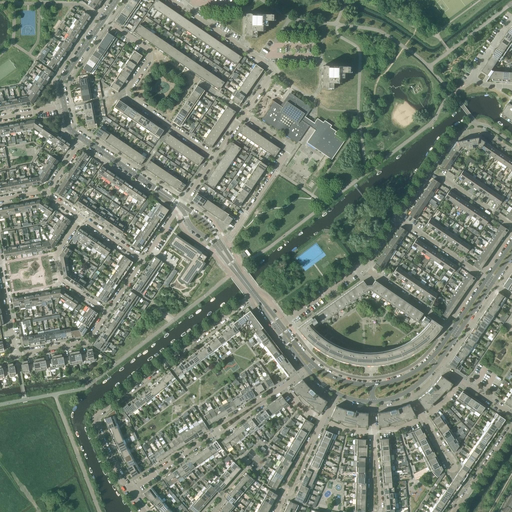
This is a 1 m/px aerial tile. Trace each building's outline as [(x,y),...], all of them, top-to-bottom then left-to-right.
[(129,2),(127,3),(135,9),(138,4),(132,0),(128,0),(128,1),(129,2)] [(157,10),(162,3),(157,0),(156,0),(152,7),(157,10)] [(100,6),(92,1),(89,6),(96,11),(98,8),(99,8),(100,6)] [(135,9),(127,3),(126,5),(125,4),(124,7),(132,13),(135,9)] [(167,6),(162,3),(157,10),(162,14),(167,6)] [(172,10),(167,6),(162,14),(167,17),(172,10)] [(121,12),(129,17),(131,19),(134,14),(132,13),(124,7),(122,10),(123,11),(121,12)] [(177,13),(172,10),(167,17),(172,21),(177,13)] [(81,16),(89,22),(91,20),(90,20),(90,19),(92,17),(84,12),(81,16)] [(129,17),(121,12),(120,14),(119,13),(118,16),(126,22),(129,17)] [(182,16),(177,13),(172,21),(177,24),(182,16)] [(274,14),(257,14),(246,14),(246,36),(257,36),(257,31),(263,31),(263,26),(268,26),(268,20),(273,20),(274,14)] [(81,16),(78,21),(86,26),(87,24),(88,24),(89,22),(81,16)] [(126,22),(118,16),(116,19),(115,21),(123,27),(126,22)] [(182,16),(177,24),(182,27),(187,20),(182,16)] [(86,26),(78,21),(76,20),(73,24),(75,25),(83,31),(84,29),(84,28),(86,26)] [(187,20),(182,27),(187,31),(192,23),(187,20)] [(197,27),(192,23),(187,31),(192,34),(197,27)] [(83,31),(75,25),(72,30),(79,35),(81,33),(82,33),(83,31)] [(139,36),(145,28),(140,25),(134,32),(139,36)] [(197,27),(192,34),(197,38),(202,30),(197,27)] [(79,35),(72,30),(70,28),(67,33),(69,34),(77,40),(78,38),(78,37),(79,35)] [(145,28),(139,36),(144,39),(150,31),(145,28)] [(207,33),(202,30),(197,38),(202,41),(207,33)] [(155,35),(150,31),(144,39),(149,42),(155,35)] [(104,36),(112,42),(114,44),(117,39),(108,32),(106,34),(104,36)] [(212,37),(207,33),(202,41),(207,44),(212,37)] [(69,34),(66,39),(73,44),(75,42),(76,42),(77,40),(69,34)] [(160,38),(155,35),(149,42),(154,46),(160,38)] [(112,42),(104,36),(102,39),(103,40),(101,41),(109,47),(112,42)] [(212,37),(207,44),(212,48),(217,40),(212,37)] [(511,44),(511,41),(505,37),(503,40),(502,39),(501,41),(510,47),(511,44)] [(160,38),(154,46),(159,49),(165,42),(160,38)] [(73,44),(66,39),(63,43),(71,49),(72,47),(72,46),(73,44)] [(217,40),(212,48),(216,51),(222,44),(217,40)] [(109,47),(101,41),(100,43),(99,43),(98,45),(106,51),(109,47)] [(510,47),(501,41),(500,43),(501,44),(499,46),(507,52),(509,53),(511,49),(510,47)] [(170,45),(165,42),(159,49),(164,53),(170,45)] [(71,49),(63,43),(60,48),(67,53),(69,51),(70,51),(71,49)] [(222,44),(216,51),(221,55),(227,47),(222,44)] [(97,49),(95,50),(103,56),(105,57),(108,53),(106,51),(98,45),(96,48),(97,49)] [(170,45),(164,53),(169,56),(175,48),(170,45)] [(507,52),(499,46),(497,49),(496,49),(494,51),(503,57),(507,52)] [(232,50),(227,47),(221,55),(226,58),(232,50)] [(67,53),(60,48),(57,52),(65,58),(66,56),(66,55),(67,53)] [(180,52),(175,48),(169,56),(174,59),(180,52)] [(103,56),(95,50),(94,52),(93,52),(92,54),(100,60),(103,56)] [(237,54),(232,50),(226,58),(231,61),(237,54)] [(135,51),(132,55),(140,61),(142,59),(141,58),(142,56),(135,51)] [(494,53),(492,56),(500,61),(503,57),(494,51),(493,52),(494,53)] [(57,52),(54,57),(61,62),(63,59),(63,60),(64,60),(65,58),(57,52)] [(185,55),(180,52),(174,59),(179,63),(185,55)] [(90,58),(89,59),(97,64),(100,60),(92,54),(90,57),(90,58)] [(237,54),(231,61),(236,65),(242,57),(237,54)] [(132,55),(128,60),(136,65),(137,63),(138,64),(140,61),(132,55)] [(184,66),(190,59),(185,55),(179,63),(184,66)] [(500,61),(492,56),(490,59),(489,58),(488,60),(489,61),(495,65),(497,67),(500,61)] [(61,62),(54,57),(51,61),(59,67),(60,65),(60,64),(61,62)] [(87,60),(85,63),(94,69),(97,64),(89,59),(88,61),(87,60)] [(192,66),(195,62),(190,59),(184,66),(189,70),(192,66)] [(136,65),(128,60),(125,64),(134,70),(136,67),(135,67),(136,65)] [(59,67),(51,61),(48,66),(55,71),(57,68),(57,69),(58,68),(59,67)] [(495,65),(489,61),(482,71),(490,77),(487,81),(487,82),(489,79),(493,79),(493,81),(499,82),(503,83),(503,82),(504,72),(493,71),(492,70),(495,65)] [(200,65),(195,62),(192,66),(189,70),(194,73),(199,66),(200,65)] [(94,69),(85,63),(84,66),(83,68),(91,74),(94,69)] [(125,64),(122,69),(130,74),(131,72),(132,73),(134,70),(125,64)] [(252,69),(261,75),(263,72),(262,72),(263,70),(256,64),(252,69)] [(205,69),(200,65),(199,66),(194,73),(199,76),(205,69)] [(344,78),(345,72),(352,73),(352,67),(334,66),(323,66),(322,88),(328,88),(328,90),(333,90),(334,83),(341,83),(341,78),(344,78)] [(46,68),(43,72),(50,77),(52,75),(53,75),(54,73),(46,68)] [(122,69),(119,73),(128,79),(130,76),(129,76),(130,74),(122,69)] [(209,72),(205,69),(199,76),(204,80),(209,72)] [(261,75),(252,69),(249,73),(257,79),(258,77),(259,78),(261,75)] [(50,77),(43,72),(41,71),(38,75),(40,77),(48,82),(49,81),(49,80),(50,77)] [(209,72),(204,80),(209,83),(214,76),(209,72)] [(128,79),(119,73),(116,78),(124,83),(125,81),(126,82),(128,79)] [(257,79),(249,73),(246,78),(254,83),(257,79)] [(79,85),(89,83),(87,75),(78,76),(79,82),(78,82),(79,85)] [(219,79),(214,76),(209,83),(214,87),(219,79)] [(48,82),(40,77),(37,81),(44,86),(46,84),(47,84),(48,82)] [(124,83),(116,78),(113,82),(122,88),(124,85),(123,85),(124,83)] [(246,78),(243,82),(251,88),(254,83),(246,78)] [(219,79),(214,87),(219,90),(224,82),(219,79)] [(37,81),(34,86),(42,91),(43,90),(43,89),(44,86),(37,81)] [(122,88),(113,82),(110,87),(118,92),(119,90),(120,91),(122,88)] [(243,82),(240,87),(248,92),(251,88),(243,82)] [(42,91),(34,86),(32,85),(29,89),(32,92),(38,95),(40,93),(41,93),(42,91)] [(195,87),(193,90),(202,95),(205,91),(197,85),(196,87),(195,87)] [(248,92),(240,87),(237,91),(245,97),(248,92)] [(202,95),(193,90),(191,92),(192,93),(191,95),(198,100),(202,95)] [(237,91),(234,96),(243,102),(245,99),(244,98),(245,97),(237,91)] [(38,95),(32,92),(28,98),(32,104),(38,95)] [(285,134),(297,142),(309,125),(316,130),(308,142),(331,159),(344,141),(334,134),(335,132),(329,127),(331,125),(325,121),(323,123),(317,119),(315,123),(305,117),(311,108),(292,94),(291,96),(289,95),(286,98),(288,99),(283,107),(275,102),(269,110),(263,119),(275,127),(274,128),(277,129),(281,131),(283,132),(282,133),(285,135),(285,134)] [(189,96),(187,98),(197,106),(201,101),(198,100),(191,95),(190,96),(189,96)] [(27,96),(20,97),(21,106),(32,104),(28,98),(27,96)] [(243,102),(234,96),(231,100),(239,106),(240,104),(241,104),(243,102)] [(197,106),(187,98),(185,101),(186,102),(185,103),(194,110),(197,106)] [(119,111),(124,102),(122,100),(121,101),(119,100),(114,107),(119,111)] [(511,100),(503,112),(503,113),(511,118),(511,100)] [(124,102),(119,111),(123,114),(128,106),(126,105),(127,104),(124,102)] [(194,110),(185,103),(184,105),(183,105),(181,107),(191,115),(194,110)] [(130,107),(128,106),(123,114),(127,117),(133,108),(131,106),(130,107)] [(225,110),(233,116),(236,112),(227,106),(225,110)] [(180,111),(179,112),(186,118),(188,119),(191,115),(181,107),(179,110),(180,111)] [(136,110),(133,108),(127,117),(132,120),(137,112),(135,111),(136,110)] [(225,110),(222,114),(230,120),(233,116),(225,110)] [(139,113),(137,112),(132,120),(136,123),(142,114),(139,113)] [(186,118),(179,112),(178,114),(177,114),(175,116),(183,122),(186,118)] [(145,116),(142,114),(136,123),(141,126),(146,118),(144,117),(145,116)] [(230,120),(222,114),(219,118),(227,124),(230,120)] [(183,122),(175,116),(173,119),(174,120),(172,122),(180,127),(183,122)] [(148,119),(146,118),(141,126),(145,129),(151,120),(148,119)] [(219,118),(216,122),(225,128),(227,124),(219,118)] [(96,119),(85,121),(86,124),(87,124),(88,129),(97,127),(96,119)] [(33,129),(35,120),(24,122),(26,131),(33,129)] [(35,120),(33,129),(39,133),(44,126),(35,120)] [(154,122),(151,120),(145,129),(150,132),(155,124),(153,123),(154,122)] [(216,122),(214,126),(222,132),(225,128),(216,122)] [(155,124),(150,132),(154,135),(160,127),(157,125),(157,126),(155,124)] [(243,135),(248,127),(244,124),(238,132),(243,135)] [(100,139),(105,130),(107,128),(102,125),(95,135),(97,136),(97,137),(100,139)] [(46,128),(44,126),(39,133),(43,136),(49,128),(47,127),(46,128)] [(214,126),(211,130),(219,136),(222,132),(214,126)] [(160,127),(154,135),(159,138),(164,131),(162,129),(163,128),(160,127)] [(248,127),(243,135),(247,138),(252,130),(248,127)] [(51,129),(49,128),(43,136),(48,139),(53,132),(51,130),(51,129)] [(105,130),(100,139),(102,140),(103,140),(105,141),(110,133),(105,130)] [(219,136),(211,130),(208,134),(217,140),(219,136)] [(252,130),(247,138),(251,141),(256,132),(252,130)] [(55,134),(53,132),(48,139),(52,143),(58,134),(56,133),(55,134)] [(256,132),(251,141),(255,143),(260,135),(256,132)] [(114,136),(110,133),(105,141),(109,144),(114,136)] [(167,144),(172,136),(168,133),(162,142),(167,144)] [(58,134),(52,143),(57,146),(62,138),(60,137),(60,136),(58,134)] [(208,134),(206,138),(214,144),(217,140),(208,134)] [(260,135),(255,143),(259,146),(264,138),(260,135)] [(114,136),(109,144),(113,147),(119,139),(114,136)] [(172,136),(167,144),(171,147),(176,139),(172,136)] [(456,142),(452,147),(459,152),(462,149),(464,148),(464,150),(475,148),(474,147),(476,146),(480,149),(485,141),(479,137),(456,142)] [(64,140),(62,138),(57,146),(61,149),(67,140),(65,139),(64,139),(64,140)] [(214,144),(206,138),(203,142),(211,148),(214,144)] [(264,138),(259,146),(262,149),(268,141),(264,138)] [(123,142),(119,139),(113,147),(118,150),(123,142)] [(180,142),(176,139),(171,147),(175,150),(180,142)] [(69,142),(67,140),(61,149),(66,152),(71,144),(69,143),(69,142)] [(272,143),(268,141),(262,149),(266,152),(272,143)] [(489,144),(485,141),(480,149),(484,152),(489,144)] [(128,145),(123,142),(118,150),(122,153),(128,145)] [(184,144),(180,142),(175,150),(179,153),(184,144)] [(230,147),(238,153),(241,148),(233,143),(230,147)] [(276,146),(272,143),(266,152),(270,154),(276,146)] [(188,147),(184,144),(179,153),(182,155),(188,147)] [(489,144),(484,152),(489,155),(493,148),(490,146),(491,145),(489,144)] [(128,145),(122,153),(127,156),(132,148),(128,145)] [(280,149),(276,146),(270,154),(275,157),(280,149)] [(192,150),(188,147),(182,155),(186,158),(192,150)] [(230,147),(227,151),(235,157),(238,153),(230,147)] [(459,152),(452,147),(449,151),(456,157),(459,152)] [(132,148),(127,156),(131,159),(137,151),(132,148)] [(496,150),(493,148),(489,155),(493,158),(498,150),(497,149),(496,150)] [(196,152),(192,150),(186,158),(190,161),(196,152)] [(498,150),(493,158),(498,161),(502,154),(499,152),(500,151),(498,150)] [(82,154),(80,157),(88,162),(91,157),(83,151),(81,153),(82,154)] [(141,154),(137,151),(131,159),(136,162),(141,154)] [(235,157),(227,151),(224,155),(233,161),(235,157)] [(449,154),(447,157),(453,161),(456,157),(449,151),(448,153),(449,154)] [(196,152),(190,161),(194,163),(200,155),(196,152)] [(146,158),(141,154),(136,162),(140,165),(146,158)] [(502,154),(498,161),(502,164),(507,156),(506,155),(505,156),(502,154)] [(200,155),(194,163),(199,166),(204,158),(200,155)] [(233,161),(224,155),(222,159),(230,164),(233,161)] [(51,156),(48,160),(55,166),(57,163),(58,163),(59,161),(51,156)] [(507,156),(502,164),(507,167),(511,160),(508,158),(509,158),(507,156)] [(88,162),(80,157),(79,159),(78,159),(77,161),(85,166),(88,162)] [(453,161),(447,157),(445,160),(444,159),(443,161),(450,166),(453,161)] [(230,164),(222,159),(219,163),(227,168),(230,164)] [(267,166),(260,161),(258,159),(254,164),(265,171),(267,169),(266,168),(267,166)] [(55,166),(48,160),(45,165),(53,170),(54,169),(54,168),(55,166)] [(149,171),(154,164),(150,160),(144,168),(149,171)] [(76,163),(74,166),(82,171),(85,166),(77,161),(75,162),(75,163),(76,163)] [(450,166),(443,161),(442,162),(442,163),(440,166),(447,170),(450,166)] [(227,168),(219,163),(216,167),(225,172),(227,168)] [(159,167),(154,164),(149,171),(154,174),(159,167)] [(265,171),(254,164),(251,168),(254,170),(253,170),(261,175),(262,173),(263,174),(265,171)] [(53,170),(45,165),(41,170),(43,171),(49,175),(51,172),(52,172),(53,170)] [(82,171),(74,166),(73,168),(72,168),(70,169),(79,175),(82,171)] [(102,176),(107,168),(106,167),(105,167),(102,166),(97,173),(102,176)] [(159,167),(154,174),(158,177),(163,170),(159,167)] [(225,172),(216,167),(214,171),(222,176),(225,172)] [(109,169),(107,168),(102,176),(106,179),(111,172),(109,170),(109,169)] [(254,170),(251,168),(248,173),(250,174),(259,180),(261,177),(260,177),(261,175),(253,170),(254,170)] [(79,175),(70,169),(69,171),(69,172),(70,172),(68,174),(76,180),(79,175)] [(168,173),(163,170),(158,177),(162,180),(168,173)] [(43,171),(39,177),(43,183),(49,175),(43,171)] [(214,171),(211,175),(219,180),(222,176),(214,171)] [(463,181),(468,174),(463,171),(459,177),(462,180),(461,180),(463,181)] [(114,174),(111,172),(106,179),(111,182),(116,174),(115,173),(114,173),(114,174)] [(168,173),(162,180),(167,183),(172,176),(168,173)] [(66,177),(64,178),(73,184),(76,180),(68,174),(67,177),(66,176),(66,177)] [(118,175),(116,174),(111,182),(115,185),(120,178),(118,177),(118,176),(118,175)] [(250,174),(247,179),(255,184),(256,182),(257,183),(259,180),(250,174)] [(468,174),(463,181),(464,182),(465,182),(468,184),(472,177),(468,174)] [(219,180),(211,175),(208,179),(216,184),(219,180)] [(177,179),(172,176),(167,183),(171,186),(177,179)] [(39,177),(31,178),(32,185),(43,183),(39,177)] [(255,184),(247,179),(245,177),(242,182),(244,183),(253,189),(255,186),(254,186),(255,184)] [(472,177),(468,184),(471,186),(470,186),(472,187),(477,180),(472,177)] [(64,181),(62,183),(70,188),(73,184),(64,178),(63,180),(63,181),(64,181)] [(123,180),(120,178),(115,185),(120,188),(125,180),(124,179),(123,179),(123,180)] [(181,182),(177,179),(171,186),(173,188),(175,190),(181,182)] [(216,184),(208,179),(205,183),(214,189),(216,184)] [(430,182),(429,183),(437,188),(440,183),(433,179),(431,182),(430,182)] [(125,180),(120,188),(124,192),(129,184),(127,183),(127,182),(125,180)] [(477,180),(472,187),(473,188),(474,188),(477,190),(481,183),(477,180)] [(186,185),(181,182),(175,190),(178,192),(179,191),(180,193),(186,185)] [(59,186),(58,187),(69,194),(72,190),(70,188),(62,183),(61,186),(60,185),(59,186)] [(253,189),(244,183),(241,188),(249,193),(250,191),(251,192),(253,189)] [(437,188),(429,183),(428,185),(429,185),(427,188),(434,193),(437,188)] [(486,186),(481,183),(477,190),(480,192),(479,192),(481,194),(486,186)] [(132,186),(129,184),(124,192),(129,195),(134,186),(132,185),(132,186)] [(134,186),(129,195),(133,198),(138,190),(136,189),(136,188),(134,186)] [(490,189),(486,186),(481,194),(482,195),(483,194),(486,196),(490,189)] [(69,194),(58,187),(57,189),(57,190),(58,190),(56,193),(65,199),(69,194)] [(249,193),(241,188),(238,192),(247,198),(248,195),(249,193)] [(424,190),(423,192),(431,197),(434,193),(427,188),(425,191),(424,190)] [(490,189),(486,196),(488,198),(488,199),(489,200),(495,192),(490,189)] [(140,192),(138,190),(133,198),(138,201),(143,193),(141,191),(140,192)] [(199,191),(192,201),(194,202),(193,203),(196,205),(202,196),(203,194),(199,191)] [(449,201),(455,193),(453,192),(452,193),(449,191),(445,198),(449,201)] [(247,198),(238,192),(235,197),(243,202),(244,200),(245,201),(247,198)] [(423,194),(421,197),(428,202),(431,197),(423,192),(422,194),(423,194)] [(499,195),(495,192),(489,200),(491,201),(492,200),(494,202),(499,195)] [(145,194),(143,193),(138,201),(142,204),(147,196),(145,195),(145,194)] [(456,194),(455,193),(449,201),(454,204),(458,197),(456,195),(456,194)] [(499,206),(504,198),(499,195),(494,202),(497,204),(497,205),(499,206)] [(81,208),(86,199),(82,196),(76,204),(79,205),(79,206),(81,208)] [(202,196),(196,205),(199,206),(201,207),(206,199),(202,196)] [(86,199),(81,208),(82,209),(83,209),(83,208),(86,210),(92,200),(88,197),(86,199)] [(243,202),(235,197),(232,201),(240,207),(242,204),(243,202)] [(418,199),(417,201),(425,206),(428,202),(421,197),(419,200),(418,199)] [(458,197),(454,204),(458,207),(463,199),(462,198),(461,199),(458,197)] [(211,202),(206,199),(201,207),(206,210),(211,202)] [(465,201),(463,199),(458,207),(463,210),(467,203),(464,201),(465,201)] [(39,207),(40,200),(30,202),(31,209),(39,207)] [(49,206),(40,200),(39,207),(45,212),(49,206)] [(92,200),(86,210),(88,211),(88,212),(90,214),(95,205),(97,203),(92,200)] [(425,206),(417,201),(416,202),(417,203),(415,206),(422,210),(425,206)] [(215,205),(211,202),(206,210),(210,213),(215,205)] [(155,208),(158,209),(165,215),(169,210),(159,203),(155,208)] [(470,205),(467,203),(463,210),(467,213),(472,206),(471,204),(470,205)] [(100,209),(95,205),(90,214),(91,215),(92,215),(92,214),(94,216),(100,209)] [(215,205),(210,213),(215,216),(220,208),(215,205)] [(49,206),(45,212),(44,213),(49,217),(54,209),(52,207),(51,208),(49,206)] [(101,206),(100,209),(94,216),(97,218),(97,219),(98,220),(105,210),(101,206)] [(422,210),(415,206),(413,209),(412,208),(411,210),(418,215),(422,210)] [(474,207),(472,206),(467,213),(472,216),(476,209),(473,207),(474,207)] [(152,212),(154,214),(162,219),(165,215),(158,209),(155,208),(155,207),(152,212)] [(220,208),(215,216),(219,219),(224,211),(220,208)] [(479,211),(476,209),(472,216),(476,219),(481,212),(480,211),(479,211)] [(110,213),(105,210),(98,220),(100,221),(101,221),(103,222),(108,215),(110,213)] [(418,215),(411,210),(410,211),(411,212),(409,215),(415,220),(418,215)] [(229,214),(224,211),(219,219),(221,220),(220,221),(223,223),(229,214)] [(230,212),(229,214),(223,223),(226,225),(226,224),(228,225),(233,218),(235,215),(230,212)] [(481,212),(476,219),(481,222),(485,215),(482,213),(483,213),(481,212)] [(162,219),(154,214),(151,218),(159,224),(162,219)] [(108,215),(103,222),(106,224),(105,224),(106,225),(107,226),(113,218),(108,215)] [(488,217),(485,215),(481,222),(485,225),(490,218),(489,217),(488,217)] [(64,216),(61,221),(69,226),(70,225),(70,224),(71,221),(64,216)] [(114,216),(113,218),(107,226),(109,227),(110,227),(112,228),(117,221),(119,219),(114,216)] [(159,224),(151,218),(149,217),(146,221),(148,223),(156,228),(159,224)] [(59,219),(56,224),(65,230),(67,228),(68,228),(69,226),(61,221),(59,219)] [(430,229),(435,222),(430,219),(426,226),(429,228),(428,228),(430,229)] [(122,224),(117,221),(112,228),(115,230),(114,230),(114,231),(116,232),(122,224)] [(439,225),(435,222),(430,229),(431,231),(432,230),(435,232),(439,225)] [(156,228),(148,223),(145,227),(153,233),(156,228)] [(65,230),(56,224),(53,228),(55,230),(63,235),(64,233),(65,230)] [(127,227),(122,224),(116,232),(118,233),(119,233),(121,234),(127,227)] [(444,228),(439,225),(435,232),(438,234),(437,235),(439,236),(444,228)] [(501,225),(498,230),(505,235),(508,230),(501,225)] [(78,240),(79,238),(84,231),(82,229),(82,228),(80,227),(73,237),(78,240)] [(145,227),(142,232),(150,237),(153,233),(145,227)] [(398,230),(397,231),(404,236),(407,231),(401,227),(398,230)] [(448,231),(444,228),(439,236),(440,237),(441,236),(444,238),(448,231)] [(63,235),(55,230),(52,234),(53,235),(59,239),(61,237),(62,237),(63,235)] [(140,230),(137,235),(147,241),(150,237),(142,232),(140,230)] [(498,230),(495,234),(501,239),(503,236),(504,237),(505,235),(498,230)] [(84,231),(79,238),(84,241),(89,233),(87,232),(84,231)] [(404,236),(397,231),(396,233),(394,236),(401,241),(404,236)] [(448,231),(444,238),(447,240),(446,241),(448,242),(453,234),(448,231)] [(89,233),(84,241),(82,243),(87,247),(93,237),(91,235),(91,234),(89,233)] [(453,234),(448,242),(449,243),(450,242),(453,244),(457,237),(453,234)] [(495,234),(491,239),(499,244),(500,241),(501,239),(495,234)] [(53,235),(49,242),(53,248),(59,239),(53,235)] [(147,241),(137,235),(134,239),(136,240),(144,246),(147,241)] [(175,235),(169,244),(183,253),(182,255),(191,261),(178,279),(187,285),(196,272),(198,273),(204,263),(203,262),(207,257),(201,253),(198,251),(175,235)] [(392,239),(391,240),(398,245),(401,241),(394,236),(392,239)] [(95,239),(93,237),(87,247),(91,250),(93,248),(98,239),(96,238),(95,239)] [(462,240),(457,237),(453,244),(456,246),(455,247),(457,248),(462,240)] [(100,241),(98,239),(93,248),(97,251),(102,243),(100,242),(100,241)] [(417,249),(422,241),(420,240),(420,241),(416,239),(412,246),(417,249)] [(499,244),(491,239),(488,243),(495,248),(497,245),(497,246),(499,244)] [(144,246),(136,240),(133,245),(141,251),(144,246)] [(398,245),(391,240),(389,242),(390,242),(388,245),(395,250),(398,245)] [(466,243),(462,240),(457,248),(458,249),(459,248),(462,250),(466,243)] [(422,241),(417,249),(421,252),(426,245),(423,243),(423,242),(422,241)] [(49,242),(41,243),(43,250),(53,248),(49,242)] [(104,245),(102,243),(97,251),(101,254),(107,245),(105,244),(104,245)] [(466,243),(462,250),(464,252),(464,253),(466,254),(471,247),(466,243)] [(495,248),(488,243),(485,247),(493,253),(494,250),(493,250),(495,248)] [(109,247),(107,245),(101,254),(106,257),(111,249),(109,248),(109,247)] [(395,250),(388,245),(386,248),(385,247),(384,249),(392,254),(395,250)] [(426,245),(421,252),(426,255),(431,247),(429,246),(429,247),(426,245)] [(66,247),(60,256),(68,258),(72,251),(66,247)] [(431,247),(426,255),(430,258),(435,251),(432,249),(431,247)] [(493,253),(485,247),(482,252),(489,256),(491,254),(491,255),(493,253)] [(384,251),(382,254),(389,258),(392,254),(384,249),(383,251),(384,251)] [(437,253),(435,251),(430,258),(434,261),(439,254),(438,252),(437,253)] [(482,252),(479,256),(487,261),(488,259),(487,259),(489,256),(482,252)] [(389,258),(382,254),(380,257),(379,256),(378,258),(386,263),(389,258)] [(441,255),(439,254),(434,261),(439,264),(443,257),(441,255)] [(123,255),(120,260),(130,267),(133,262),(123,255)] [(69,265),(68,258),(60,256),(62,267),(69,265)] [(151,261),(159,266),(162,261),(155,256),(153,259),(153,258),(151,261)] [(479,256),(476,261),(483,265),(484,263),(485,264),(487,261),(479,256)] [(443,257),(439,264),(443,267),(448,260),(447,259),(446,259),(443,257)] [(386,263),(378,258),(377,259),(378,260),(376,263),(383,268),(386,263)] [(130,267),(120,260),(117,265),(119,266),(127,271),(130,267)] [(448,260),(443,267),(448,270),(452,263),(449,261),(450,261),(448,260)] [(150,264),(149,266),(156,271),(159,266),(151,261),(149,263),(150,264)] [(483,265),(476,261),(473,266),(480,270),(483,265)] [(452,263),(448,270),(452,273),(458,266),(456,265),(455,265),(452,263)] [(71,265),(69,265),(62,267),(64,277),(70,273),(73,272),(71,265)] [(119,266),(116,270),(124,276),(127,271),(119,266)] [(147,267),(145,270),(155,276),(158,272),(156,271),(149,266),(147,268),(147,267)] [(397,278),(402,270),(397,267),(393,274),(396,276),(395,276),(397,278)] [(124,276),(116,270),(113,275),(121,280),(124,276)] [(155,276),(145,270),(143,272),(144,273),(142,275),(152,281),(155,276)] [(402,270),(397,278),(399,279),(399,278),(402,280),(406,273),(402,270)] [(77,278),(70,273),(64,277),(73,283),(78,276),(77,278)] [(406,273),(402,280),(405,282),(404,283),(406,284),(411,276),(406,273)] [(468,273),(465,278),(472,283),(475,278),(468,273)] [(79,274),(78,276),(73,283),(75,285),(75,286),(77,287),(83,279),(84,277),(79,274)] [(113,275),(110,279),(118,285),(121,280),(113,275)] [(152,281),(142,275),(141,276),(139,279),(149,285),(152,281)] [(415,279),(411,276),(406,284),(407,285),(408,284),(411,286),(415,279)] [(472,283),(465,278),(462,282),(468,287),(470,284),(471,285),(472,283)] [(83,279),(77,287),(79,288),(80,288),(82,290),(87,282),(83,279)] [(110,279),(107,284),(115,289),(118,285),(110,279)] [(138,281),(136,283),(146,290),(149,285),(139,279),(137,281),(138,281)] [(415,279),(411,286),(414,288),(413,289),(415,290),(420,282),(415,279)] [(363,281),(357,286),(363,294),(369,290),(376,294),(382,285),(375,281),(372,286),(367,286),(363,281)] [(420,282),(415,290),(416,291),(417,290),(420,292),(424,285),(420,282)] [(462,282),(459,287),(466,292),(467,289),(468,287),(462,282)] [(510,291),(511,288),(511,286),(506,282),(503,286),(510,291)] [(146,290),(136,283),(135,285),(134,285),(133,288),(143,295),(143,294),(146,290)] [(107,284),(104,288),(111,294),(115,289),(107,284)] [(382,285),(376,294),(383,299),(390,304),(396,295),(389,290),(382,285)] [(424,285),(420,292),(423,294),(422,295),(424,296),(429,288),(424,285)] [(357,286),(343,295),(349,304),(359,297),(361,300),(364,298),(362,295),(363,294),(357,286)] [(459,287),(456,291),(462,296),(464,293),(465,294),(466,292),(459,287)] [(111,294),(104,288),(100,293),(108,298),(111,294)] [(429,288),(424,296),(425,297),(426,296),(429,298),(433,291),(429,288)] [(61,289),(50,291),(51,298),(59,297),(61,289)] [(61,289),(59,297),(65,301),(69,295),(61,289)] [(130,291),(127,296),(135,301),(138,296),(130,291)] [(433,291),(429,298),(432,300),(431,301),(433,302),(438,295),(433,291)] [(456,291),(453,295),(460,301),(461,298),(462,296),(456,291)] [(495,297),(503,303),(506,298),(498,292),(495,297)] [(108,298),(100,293),(97,298),(105,303),(108,298)] [(69,295),(65,301),(64,303),(69,306),(75,298),(73,297),(72,297),(69,295)] [(343,295),(329,305),(336,314),(349,304),(343,295)] [(396,295),(390,304),(403,313),(409,304),(396,295)] [(453,295),(450,300),(456,304),(458,302),(459,303),(460,301),(453,295)] [(127,296),(124,300),(132,306),(134,307),(137,303),(135,301),(127,296)] [(503,303),(495,297),(492,302),(500,307),(503,303)] [(76,299),(75,298),(69,306),(74,309),(79,302),(76,300),(76,299)] [(132,306),(124,300),(121,305),(129,310),(132,306)] [(456,304),(450,300),(446,304),(454,309),(455,307),(456,304)] [(500,307),(492,302),(489,306),(497,312),(500,307)] [(409,304),(403,313),(417,322),(422,315),(423,314),(409,304)] [(446,304),(443,309),(450,313),(452,311),(452,312),(454,309),(446,304)] [(129,310),(121,305),(118,309),(126,314),(129,310)] [(329,305),(316,315),(317,316),(322,323),(336,314),(329,305)] [(489,306),(486,310),(494,316),(497,312),(489,306)] [(88,307),(85,311),(95,318),(98,314),(88,307)] [(118,309),(115,314),(123,319),(126,314),(118,309)] [(450,313),(443,309),(440,314),(447,318),(450,313)] [(494,316),(486,310),(483,315),(491,321),(494,316)] [(95,318),(85,311),(82,316),(84,317),(92,323),(95,318)] [(249,316),(250,311),(242,317),(247,324),(248,324),(249,316)] [(249,316),(248,324),(249,324),(256,319),(250,311),(249,316)] [(115,314),(112,318),(120,323),(123,319),(115,314)] [(422,315),(417,322),(420,324),(422,321),(425,317),(422,315)] [(491,321),(483,315),(480,319),(488,325),(491,321)] [(317,316),(314,318),(317,322),(319,325),(322,323),(317,316)] [(92,323),(84,317),(81,322),(89,327),(92,323)] [(242,317),(237,320),(243,327),(247,324),(242,317)] [(312,318),(297,328),(298,329),(299,330),(299,331),(300,332),(301,333),(302,334),(303,335),(303,336),(304,337),(305,338),(306,339),(307,340),(308,341),(309,342),(310,342),(311,343),(312,344),(313,345),(313,346),(314,346),(315,347),(316,348),(318,349),(319,349),(320,350),(321,351),(322,352),(323,352),(324,353),(325,354),(326,354),(327,355),(328,355),(329,356),(331,356),(332,357),(333,358),(334,358),(335,359),(336,359),(337,359),(339,360),(340,360),(341,361),(342,361),(343,362),(345,362),(346,362),(347,363),(348,363),(350,363),(351,363),(352,364),(353,364),(354,364),(356,364),(357,365),(358,365),(359,365),(361,365),(362,365),(363,365),(364,365),(366,365),(367,365),(368,365),(370,365),(371,365),(372,365),(373,365),(375,365),(376,365),(377,365),(378,365),(380,365),(381,365),(382,364),(384,364),(385,364),(386,364),(388,363),(389,363),(390,363),(391,362),(393,362),(394,362),(395,361),(397,361),(398,361),(399,360),(400,360),(401,359),(403,359),(404,358),(405,358),(406,357),(407,357),(408,356),(410,356),(411,355),(412,354),(413,354),(414,353),(415,352),(416,352),(417,351),(418,350),(419,350),(421,349),(422,348),(423,347),(424,346),(425,346),(426,345),(427,344),(428,343),(429,342),(430,342),(430,341),(431,340),(432,339),(434,338),(434,337),(435,336),(436,335),(437,334),(438,333),(439,331),(440,330),(441,329),(441,328),(442,327),(427,317),(426,318),(425,317),(422,321),(420,324),(421,325),(424,327),(426,328),(426,329),(425,330),(425,331),(424,332),(423,332),(422,333),(421,334),(421,335),(420,335),(419,336),(418,337),(417,338),(416,338),(415,339),(414,340),(413,340),(412,341),(411,342),(410,342),(409,343),(408,343),(407,344),(406,345),(405,345),(404,346),(403,346),(402,347),(401,347),(400,348),(399,348),(398,348),(397,349),(396,349),(395,350),(394,350),(393,350),(392,351),(391,351),(389,351),(388,352),(387,352),(386,352),(385,352),(384,353),(383,353),(382,353),(381,353),(380,353),(379,354),(378,354),(377,354),(376,354),(375,354),(374,354),(372,354),(371,354),(370,354),(368,354),(367,354),(366,354),(364,354),(363,354),(362,354),(360,354),(359,353),(358,353),(357,353),(355,353),(354,353),(353,352),(351,352),(350,352),(349,351),(348,351),(346,351),(345,350),(344,350),(343,349),(341,349),(340,348),(339,348),(338,347),(336,347),(335,346),(334,346),(333,345),(332,344),(331,344),(329,343),(328,342),(327,342),(326,341),(325,340),(324,339),(323,339),(322,338),(321,337),(320,336),(319,335),(318,335),(317,334),(316,333),(315,332),(314,331),(313,330),(312,329),(311,328),(310,327),(309,325),(310,324),(312,323),(313,325),(315,324),(317,322),(314,318),(313,319),(312,318)] [(120,323),(112,318),(109,323),(117,328),(120,323)] [(256,319),(249,324),(252,329),(260,323),(256,319)] [(480,319),(477,324),(485,329),(488,325),(480,319)] [(237,320),(233,324),(239,332),(240,332),(239,330),(243,327),(237,320)] [(77,327),(83,336),(89,327),(81,322),(77,327)] [(106,327),(114,332),(116,334),(119,329),(117,328),(109,323),(106,327)] [(263,328),(260,323),(252,329),(255,333),(254,333),(255,334),(263,328)] [(233,324),(229,327),(235,335),(239,332),(233,324)] [(477,324),(474,328),(482,334),(485,329),(477,324)] [(114,332),(106,327),(103,332),(111,337),(114,332)] [(235,335),(229,327),(224,330),(231,338),(235,335)] [(83,336),(78,330),(74,330),(72,328),(70,329),(72,338),(83,336)] [(266,332),(263,328),(255,334),(258,338),(266,332)] [(474,328),(470,333),(479,338),(482,334),(474,328)] [(231,338),(224,330),(220,333),(226,342),(231,338)] [(103,332),(100,336),(108,341),(111,337),(103,332)] [(266,332),(258,338),(261,342),(269,336),(266,332)] [(226,342),(220,333),(216,337),(222,345),(226,342)] [(479,338),(470,333),(467,337),(476,343),(479,338)] [(108,341),(100,336),(97,340),(107,347),(110,343),(108,341)] [(273,340),(269,336),(261,342),(265,347),(273,340)] [(222,345),(216,337),(212,340),(218,348),(222,345)] [(476,343),(467,337),(464,342),(473,347),(476,343)] [(107,347),(97,340),(93,345),(103,352),(107,347)] [(212,340),(207,343),(214,351),(218,348),(212,340)] [(276,345),(273,340),(265,347),(268,351),(276,345)] [(464,342),(461,346),(470,352),(473,347),(464,342)] [(207,343),(203,347),(209,355),(214,351),(207,343)] [(276,345),(268,351),(271,355),(279,349),(276,345)] [(461,346),(458,351),(467,356),(470,352),(461,346)] [(209,355),(203,347),(199,350),(205,358),(209,355)] [(84,354),(85,361),(88,360),(88,361),(90,360),(90,362),(95,361),(96,360),(96,359),(97,359),(97,358),(96,358),(96,357),(95,356),(94,356),(92,348),(87,349),(88,352),(86,352),(87,353),(84,354)] [(283,353),(279,349),(271,355),(274,360),(283,353)] [(199,350),(194,353),(201,361),(205,358),(199,350)] [(79,351),(74,352),(77,364),(81,364),(81,362),(82,362),(82,361),(85,361),(84,354),(81,355),(81,353),(80,354),(79,351)] [(458,351),(455,355),(464,361),(467,356),(458,351)] [(69,357),(66,357),(67,364),(70,364),(72,364),(73,365),(77,364),(74,352),(69,353),(70,355),(69,356),(69,357)] [(194,353),(190,356),(196,365),(201,361),(194,353)] [(286,358),(283,353),(274,360),(278,364),(286,358)] [(67,364),(66,357),(63,358),(63,357),(62,357),(62,354),(57,355),(59,368),(63,367),(63,366),(65,365),(67,364)] [(51,360),(49,361),(50,368),(53,367),(55,367),(55,368),(59,368),(57,355),(52,356),(52,359),(51,359),(51,360)] [(455,355),(452,360),(460,365),(464,361),(455,355)] [(190,356),(186,360),(192,368),(196,365),(190,356)] [(34,363),(31,364),(32,371),(35,370),(35,371),(37,370),(37,372),(41,371),(39,358),(34,359),(34,362),(33,362),(34,363)] [(44,358),(39,358),(41,371),(45,370),(45,369),(47,368),(50,368),(49,361),(46,361),(46,360),(44,360),(44,358)] [(286,358),(278,364),(281,368),(289,362),(286,358)] [(192,368),(186,360),(181,363),(188,371),(192,368)] [(462,366),(460,365),(452,360),(449,364),(459,371),(462,366)] [(32,371),(31,364),(28,364),(27,361),(22,362),(23,364),(22,364),(23,373),(25,373),(25,374),(30,373),(29,371),(32,371)] [(289,362),(281,368),(284,372),(292,366),(289,362)] [(6,369),(7,375),(10,375),(10,377),(14,376),(14,375),(16,374),(15,366),(13,366),(13,363),(8,364),(9,368),(6,369)] [(188,371),(181,363),(177,366),(183,375),(188,371)] [(183,375),(177,366),(173,370),(179,378),(183,375)] [(292,366),(284,372),(288,377),(296,371),(292,366)] [(166,375),(172,383),(177,380),(170,372),(166,375)] [(166,375),(161,378),(168,386),(172,383),(166,375)] [(448,387),(451,383),(441,376),(439,379),(436,383),(433,386),(428,391),(424,394),(421,397),(418,399),(424,409),(428,406),(432,404),(436,400),(439,397),(442,394),(445,390),(448,387)] [(264,380),(269,388),(274,385),(269,377),(264,380)] [(161,378),(157,382),(163,390),(168,386),(161,378)] [(264,380),(260,382),(265,391),(269,388),(264,380)] [(308,386),(302,380),(293,387),(296,391),(299,394),(302,397),(306,401),(309,404),(313,407),(321,412),(327,401),(324,399),(317,394),(311,389),(308,386)] [(163,390),(157,382),(153,385),(159,393),(163,390)] [(260,382),(255,385),(260,394),(265,391),(260,382)] [(159,393),(153,385),(149,388),(155,396),(159,393)] [(260,394),(255,385),(250,388),(256,396),(260,394)] [(256,396),(250,388),(249,386),(245,389),(251,399),(256,396)] [(149,388),(144,391),(151,400),(155,396),(149,388)] [(251,399),(245,389),(240,391),(241,394),(246,402),(251,399)] [(140,395),(146,403),(148,405),(152,402),(151,400),(144,391),(140,395)] [(463,391),(457,399),(456,401),(461,404),(462,402),(468,394),(463,391)] [(241,394),(237,396),(242,405),(246,402),(241,394)] [(468,394),(462,402),(461,404),(465,407),(466,405),(472,397),(468,394)] [(140,395),(136,398),(142,406),(146,403),(140,395)] [(237,396),(232,399),(237,408),(242,405),(237,396)] [(289,405),(282,396),(281,396),(277,399),(283,407),(284,409),(289,405)] [(237,408),(232,399),(231,397),(226,400),(227,402),(232,410),(237,408)] [(477,400),(472,397),(466,405),(471,408),(477,400)] [(142,406),(136,398),(131,401),(138,409),(142,406)] [(283,407),(277,399),(273,402),(279,410),(283,407)] [(477,400),(471,408),(470,410),(474,413),(481,403),(477,400)] [(138,409),(131,401),(127,405),(133,413),(138,409)] [(232,410),(227,402),(223,405),(228,413),(232,410)] [(273,402),(268,406),(274,414),(279,410),(273,402)] [(481,403),(474,413),(479,416),(486,406),(481,403)] [(402,420),(406,419),(415,415),(409,404),(405,406),(402,407),(398,409),(390,411),(386,412),(382,413),(378,413),(379,425),(383,424),(388,424),(393,423),(397,422),(402,420)] [(133,413),(127,405),(123,408),(129,416),(133,413)] [(223,405),(218,407),(223,416),(228,413),(223,405)] [(268,406),(264,409),(270,417),(274,414),(268,406)] [(340,407),(336,406),(331,417),(335,419),(340,420),(344,422),(349,423),(353,424),(358,424),(368,425),(368,413),(364,413),(356,412),(351,411),(348,410),(344,409),(340,407)] [(223,416),(218,407),(213,410),(218,419),(223,416)] [(218,419),(213,410),(212,408),(207,411),(209,413),(214,421),(218,419)] [(264,409),(260,412),(266,420),(270,417),(264,409)] [(260,412),(256,416),(263,425),(267,422),(266,420),(260,412)] [(214,422),(209,413),(204,416),(209,424),(214,422)] [(435,426),(446,419),(443,414),(432,421),(435,426)] [(497,414),(493,418),(502,424),(505,420),(497,414)] [(107,424),(116,420),(114,415),(105,419),(107,424)] [(263,425),(256,416),(251,419),(257,427),(259,429),(263,425)] [(493,418),(490,423),(499,429),(502,424),(493,418)] [(257,427),(251,419),(247,422),(253,430),(257,427)] [(305,419),(302,424),(311,429),(314,424),(305,419)] [(449,423),(446,419),(435,426),(438,430),(447,425),(449,423)] [(118,425),(116,420),(107,424),(108,429),(118,425)] [(203,421),(198,424),(204,432),(209,429),(203,421)] [(254,432),(253,430),(247,422),(243,425),(249,433),(250,435),(254,432)] [(490,423),(487,427),(496,433),(499,429),(490,423)] [(204,432),(198,424),(194,427),(199,435),(204,432)] [(311,429),(302,424),(300,429),(308,434),(311,429)] [(120,430),(118,425),(108,429),(110,434),(120,430)] [(249,433),(243,425),(238,429),(244,437),(249,433)] [(449,429),(447,425),(438,430),(441,435),(449,429)] [(199,435),(194,427),(189,430),(195,438),(199,435)] [(415,437),(424,432),(421,427),(413,432),(415,437)] [(496,433),(487,427),(484,432),(493,438),(496,433)] [(188,428),(183,431),(190,441),(195,438),(189,430),(188,428)] [(244,437),(238,429),(234,432),(240,440),(244,437)] [(308,434),(300,429),(297,433),(305,438),(308,434)] [(449,429),(441,435),(444,439),(452,434),(449,429)] [(463,433),(460,435),(463,439),(466,435),(465,435),(469,430),(468,429),(467,431),(464,433),(463,433)] [(122,435),(120,430),(110,434),(113,439),(122,435)] [(332,439),(334,434),(325,430),(323,435),(332,439)] [(190,441),(183,431),(179,434),(180,436),(185,444),(190,441)] [(240,440),(234,432),(230,435),(236,443),(240,440)] [(426,437),(424,432),(415,437),(418,442),(426,437)] [(455,432),(452,434),(444,439),(447,444),(455,438),(458,437),(455,432)] [(493,438),(484,432),(481,436),(490,442),(493,438)] [(305,438),(297,433),(294,438),(303,443),(305,438)] [(124,440),(122,435),(113,439),(115,444),(124,440)] [(236,443),(230,435),(225,439),(231,446),(236,443)] [(334,440),(332,439),(323,435),(321,440),(332,445),(334,440)] [(180,436),(176,439),(181,447),(185,444),(180,436)] [(490,442),(481,436),(478,441),(487,447),(490,442)] [(426,437),(418,442),(415,443),(418,448),(420,447),(429,442),(426,437)] [(294,438),(291,443),(300,448),(303,443),(294,438)] [(460,444),(455,438),(447,444),(454,453),(460,444)] [(176,439),(171,441),(176,450),(181,447),(176,439)] [(231,446),(225,439),(221,442),(227,450),(231,446)] [(126,444),(124,440),(115,444),(117,449),(126,444)] [(330,450),(332,445),(321,440),(318,445),(327,449),(330,450)] [(176,450),(171,441),(166,444),(172,453),(176,450)] [(216,441),(212,444),(217,452),(222,449),(216,441)] [(487,447),(478,441),(475,445),(484,451),(487,447)] [(431,447),(429,442),(420,447),(422,451),(431,447)] [(291,443),(289,447),(297,452),(300,448),(291,443)] [(126,444),(117,449),(119,454),(129,449),(126,444)] [(172,453),(166,444),(162,447),(167,456),(172,453)] [(207,447),(213,455),(214,457),(219,454),(217,452),(212,444),(207,447)] [(325,454),(327,449),(318,445),(316,450),(325,454)] [(475,445),(472,450),(481,455),(484,451),(475,445)] [(162,447),(157,450),(163,459),(167,456),(162,447)] [(213,455),(207,447),(203,450),(209,458),(213,455)] [(297,452),(289,447),(286,452),(295,457),(297,452)] [(431,447),(422,451),(425,456),(434,452),(431,447)] [(129,449),(119,454),(122,459),(131,454),(129,449)] [(163,459),(157,450),(153,453),(158,461),(163,459)] [(203,450),(198,453),(204,461),(209,458),(203,450)] [(325,454),(316,450),(314,455),(323,459),(325,454)] [(472,450),(469,454),(478,460),(481,455),(472,450)] [(295,457),(286,452),(283,457),(292,462),(295,457)] [(434,452),(425,456),(423,457),(425,462),(436,456),(434,452)] [(158,461),(153,453),(148,456),(153,464),(158,461)] [(198,453),(194,457),(200,465),(204,461),(198,453)] [(131,454),(122,459),(125,463),(134,458),(131,454)] [(469,454),(466,459),(474,464),(478,460),(469,454)] [(323,459),(314,455),(312,460),(321,464),(323,459)] [(292,462),(283,457),(281,456),(278,460),(281,462),(289,467),(292,462)] [(439,461),(436,456),(425,462),(428,467),(439,461)] [(194,457),(190,460),(195,468),(200,465),(194,457)] [(136,463),(134,458),(125,463),(127,468),(136,463)] [(474,464),(466,459),(463,463),(464,464),(471,469),(472,467),(473,467),(474,464)] [(190,460),(185,463),(191,471),(195,468),(190,460)] [(312,460),(310,465),(319,469),(321,464),(312,460)] [(441,466),(439,461),(428,467),(430,471),(431,471),(432,470),(432,471),(441,466)] [(233,462),(230,466),(237,472),(241,468),(233,462)] [(289,467),(281,462),(278,466),(286,471),(289,467)] [(136,463),(127,468),(130,473),(139,467),(136,463)] [(191,471),(185,463),(181,466),(188,476),(193,473),(191,471)] [(462,466),(461,468),(468,473),(471,469),(464,464),(462,466)] [(310,465),(307,470),(317,474),(319,469),(310,465)] [(188,476),(181,466),(176,469),(184,479),(188,476)] [(237,472),(230,466),(226,470),(234,477),(237,472)] [(286,471),(278,466),(275,471),(284,476),(286,471)] [(432,470),(431,471),(437,477),(443,469),(441,466),(432,471),(432,470)] [(142,472),(139,467),(130,473),(133,477),(142,472)] [(468,473),(461,468),(458,473),(465,478),(467,474),(468,473)] [(184,479),(176,469),(172,473),(178,481),(179,483),(184,479)] [(234,477),(226,470),(223,474),(230,481),(234,477)] [(314,479),(317,474),(307,470),(305,475),(314,479)] [(284,476),(275,471),(272,476),(281,481),(284,476)] [(178,481),(172,473),(168,476),(174,484),(178,481)] [(247,473),(243,478),(251,484),(254,480),(247,473)] [(465,478),(458,473),(457,474),(455,477),(462,482),(465,478)] [(223,474),(219,478),(226,485),(230,481),(223,474)] [(314,479),(305,475),(303,480),(312,484),(314,479)] [(174,484),(168,476),(163,479),(169,487),(174,484)] [(281,481),(272,476),(270,480),(278,485),(281,481)] [(462,482),(455,477),(452,482),(459,487),(461,483),(462,482)] [(219,478),(215,482),(223,489),(226,485),(219,478)] [(243,478),(240,482),(247,488),(251,484),(243,478)] [(278,485),(270,480),(267,485),(275,490),(278,485)] [(303,480),(301,485),(310,489),(312,484),(303,480)] [(223,489),(215,482),(212,486),(217,491),(219,493),(223,489)] [(240,482),(236,486),(243,492),(247,488),(240,482)] [(452,482),(449,486),(456,491),(459,487),(452,482)] [(212,486),(208,483),(204,487),(206,488),(214,495),(217,491),(212,486)] [(308,494),(310,489),(301,485),(299,490),(308,494)] [(243,492),(236,486),(232,490),(240,497),(243,492)] [(449,486),(446,490),(453,496),(455,493),(456,491),(449,486)] [(147,498),(155,492),(152,487),(144,493),(147,498)] [(214,495),(206,488),(203,493),(210,499),(214,495)] [(242,498),(240,497),(232,490),(229,494),(236,501),(238,502),(242,498)] [(266,495),(275,500),(277,495),(269,490),(266,495)] [(308,494),(299,490),(297,495),(306,499),(308,494)] [(453,496),(446,490),(445,490),(442,494),(450,500),(453,496)] [(210,499),(203,493),(201,491),(197,495),(199,497),(206,503),(210,499)] [(158,496),(155,492),(147,498),(150,502),(158,496)] [(236,501),(229,494),(225,498),(227,500),(233,505),(233,504),(236,501)] [(442,494),(439,499),(447,505),(450,500),(442,494)] [(266,495),(263,500),(272,504),(275,500),(266,495)] [(307,499),(306,499),(297,495),(294,500),(303,504),(305,504),(307,499)] [(158,496),(150,502),(154,506),(162,500),(158,496)] [(206,503),(199,497),(195,501),(203,507),(206,503)] [(447,505),(439,499),(435,503),(444,509),(447,505)] [(157,510),(165,504),(162,500),(154,506),(157,510)] [(233,505),(227,500),(224,504),(231,511),(235,506),(233,504),(233,505)] [(263,500),(261,504),(269,509),(272,504),(263,500)] [(203,507),(195,501),(192,505),(199,511),(203,507)] [(287,506),(296,510),(298,505),(289,501),(287,506)]
